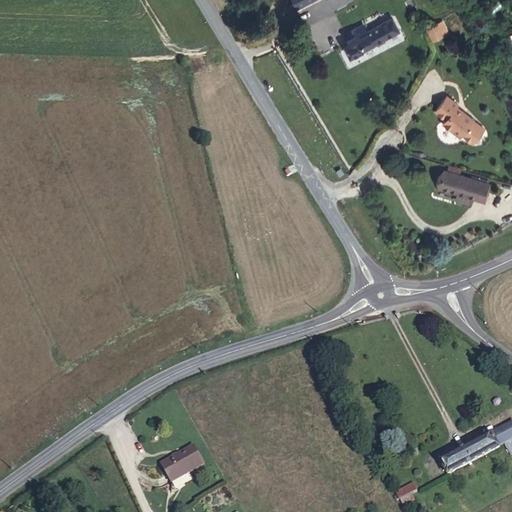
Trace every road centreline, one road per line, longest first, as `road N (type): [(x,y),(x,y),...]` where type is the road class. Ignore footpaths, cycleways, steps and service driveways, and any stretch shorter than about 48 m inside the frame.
road 1 (secondary): [(0,491),(172,374),(380,295)]
road 2 (secondary): [(380,295),(203,0)]
